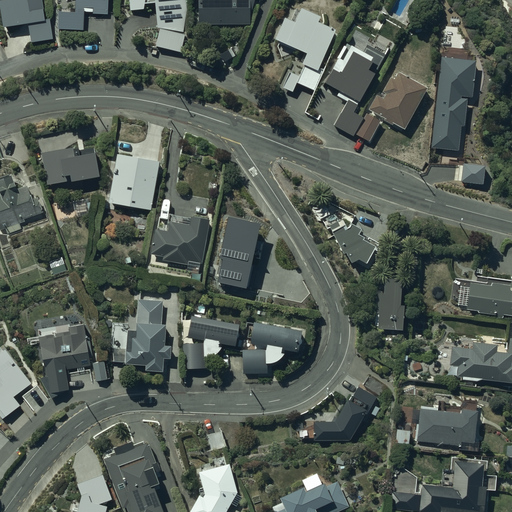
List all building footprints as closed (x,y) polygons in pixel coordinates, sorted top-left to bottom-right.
[(44,18),(41,0),(0,0),(0,8),(3,26),(28,23),(30,41),(52,38),(49,17),(44,18)] [(180,51),(183,33),(186,4),(183,0),(128,0),(129,10),(144,8),(143,2),(154,1),(156,27),(159,26),(155,46),(180,51)] [(249,0),(197,0),(197,23),(249,24),(249,0)] [(283,16),(273,37),(306,52),(301,62),(304,64),(299,74),(289,69),(281,87),(292,91),(296,82),(313,90),(323,70),(318,68),(335,29),(317,20),(320,15),(300,6),(294,21),(283,16)] [(355,133),(363,117),(358,114),(362,107),(357,105),(367,85),(384,53),(366,43),(363,51),(350,44),(342,59),(337,56),(324,82),(339,89),(336,95),(346,101),(333,125),(354,136),(355,133)] [(477,58),(440,53),(425,152),(462,158),(471,96),(477,58)] [(363,117),(355,133),(371,142),(383,119),(392,124),(393,123),(405,129),(426,87),(397,71),(394,78),(389,75),(381,91),(385,94),(383,98),(375,94),(363,117)] [(77,140),(78,149),(74,150),(74,146),(41,152),(47,184),(70,180),(98,175),(93,146),(84,148),(82,139),(77,140)] [(150,208),(158,159),(115,152),(107,201),(150,208)] [(492,166),(468,163),(466,180),(490,183),(492,166)] [(0,229),(5,227),(7,233),(21,228),(19,223),(24,221),(23,218),(42,211),(37,196),(31,198),(26,184),(15,188),(10,172),(0,175),(0,229)] [(338,212),(325,218),(343,252),(345,251),(350,261),(358,258),(371,264),(381,243),(364,235),(366,232),(360,229),(361,227),(350,222),(346,227),(344,222),(343,223),(338,212)] [(169,221),(168,230),(154,228),(151,254),(162,256),(162,260),(199,266),(199,262),(201,262),(209,219),(190,216),(189,224),(169,221)] [(66,269),(61,256),(49,261),(53,274),(66,269)] [(491,284),(470,282),(467,309),(479,309),(478,313),(497,314),(497,317),(503,317),(503,314),(511,314),(511,270),(510,284),(491,282),(491,284)] [(400,276),(383,275),(382,290),(374,290),(374,311),(375,311),(375,325),(377,325),(377,328),(403,328),(403,303),(400,303),(400,276)] [(128,323),(112,322),(112,361),(124,362),(124,364),(144,364),(144,370),(162,370),(162,357),(169,357),(169,344),(164,344),(164,323),(161,323),(161,300),(136,298),(136,321),(135,321),(135,327),(128,328),(128,323)] [(239,323),(190,314),(188,325),(182,325),(183,368),(207,367),(207,357),(208,356),(209,356),(210,356),(210,355),(211,355),(212,355),(213,354),(214,354),(214,353),(215,353),(216,352),(217,351),(218,351),(218,350),(219,349),(220,348),(220,347),(221,347),(221,346),(221,345),(222,344),(222,343),(222,342),(235,345),(239,323)] [(301,329),(252,321),(249,342),(266,344),(265,349),(245,349),(242,353),(242,373),(267,373),(267,363),(268,363),(269,363),(270,363),(271,362),(272,362),(273,362),(274,361),(275,361),(275,360),(276,360),(277,360),(277,359),(278,359),(278,358),(279,358),(279,357),(280,357),(280,356),(281,356),(281,355),(282,355),(282,354),(282,353),(280,351),(282,348),(297,351),(301,329)] [(50,398),(68,389),(69,389),(65,368),(77,366),(78,371),(85,370),(84,365),(91,364),(89,357),(92,356),(88,336),(85,337),(83,322),(68,325),(68,322),(38,328),(39,335),(38,336),(42,360),(43,360),(46,375),(38,376),(50,398)] [(511,338),(510,338),(509,351),(496,350),(496,343),(472,341),(472,348),(451,346),(450,365),(457,365),(457,377),(462,377),(462,379),(477,380),(482,379),(511,380),(511,338)] [(0,416),(1,418),(19,405),(13,396),(31,382),(4,347),(0,350),(0,416)] [(103,361),(92,362),(95,380),(107,378),(103,361)] [(370,375),(363,385),(379,395),(386,385),(370,375)] [(421,405),(420,408),(420,407),(418,423),(416,423),(415,439),(417,439),(416,441),(460,445),(459,449),(478,451),(478,443),(473,443),(476,409),(460,408),(460,411),(437,409),(437,407),(421,405)] [(395,442),(409,443),(410,423),(401,422),(401,428),(395,428),(395,442)] [(115,453),(103,458),(122,508),(129,506),(130,511),(162,511),(153,484),(158,482),(155,472),(160,470),(156,460),(155,461),(147,440),(133,445),(132,440),(113,447),(115,453)] [(417,477),(393,460),(389,509),(429,511),(486,511),(488,495),(485,495),(485,488),(495,489),(496,473),(485,473),(486,458),(450,456),(449,478),(443,486),(422,483),(421,493),(416,492),(417,477)] [(202,487),(198,487),(199,494),(188,511),(225,511),(230,503),(236,506),(242,496),(236,493),(236,492),(228,462),(198,470),(202,487)] [(303,484),(278,495),(281,502),(272,506),(275,511),(332,511),(347,506),(336,480),(324,485),(322,480),(304,488),(303,484)]
